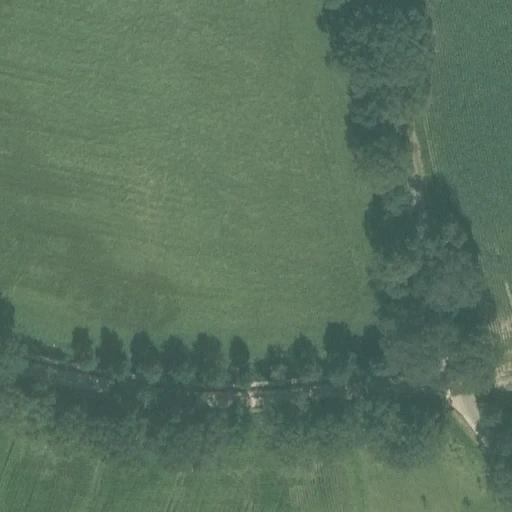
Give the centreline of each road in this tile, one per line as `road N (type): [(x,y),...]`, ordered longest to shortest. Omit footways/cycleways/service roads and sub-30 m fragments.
road 1 (unclassified): [(511,459),(456,383),(375,0)]
road 2 (track): [(456,383),(215,400),(0,361)]
